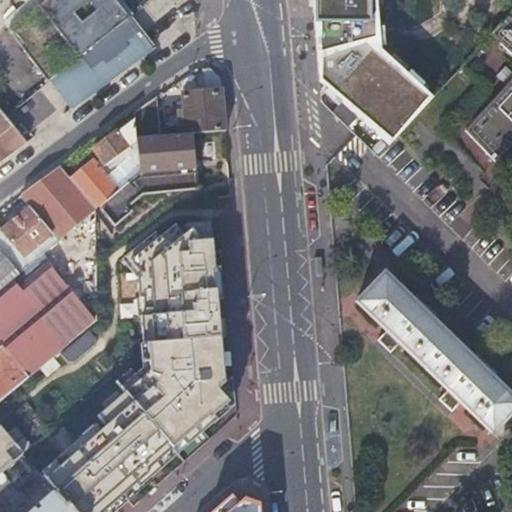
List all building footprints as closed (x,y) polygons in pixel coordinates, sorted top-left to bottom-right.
[(3,20),(49,80),(128,14),(117,0),(25,0),(26,1),(3,20)] [(310,0),(317,82),(386,145),(430,99),(378,51),(374,0),(310,0)] [(511,12),(492,35),(490,37),(511,57),(511,79),(464,133),(497,167),(503,172),(504,171),(498,166),(511,150),(511,12)] [(153,48),(128,14),(49,80),(72,109),(124,70),(153,48)] [(190,133),(224,129),(219,77),(210,67),(202,69),(204,93),(180,96),(183,133),(190,133)] [(157,113),(155,98),(133,114),(134,121),(135,138),(156,136),(155,116),(157,113)] [(0,163),(26,143),(0,109),(0,163)] [(135,138),(134,121),(94,149),(103,163),(136,141),(135,138)] [(195,189),(190,133),(183,133),(156,136),(135,138),(136,141),(139,175),(132,180),(125,186),(99,207),(116,227),(133,213),(129,208),(143,193),(195,189)] [(70,179),(96,209),(99,207),(125,186),(119,179),(112,184),(92,161),(70,179)] [(125,173),(132,180),(139,175),(132,167),(125,173)] [(28,208),(59,243),(77,227),(82,232),(96,220),(96,209),(70,179),(60,168),(20,198),(28,208)] [(0,251),(20,274),(31,265),(25,256),(34,250),(37,253),(43,249),(46,253),(59,243),(28,208),(1,230),(0,228),(0,251)] [(54,491),(72,511),(103,511),(172,449),(184,462),(210,440),(200,428),(228,403),(219,333),(210,223),(185,224),(179,231),(174,225),(159,238),(154,233),(125,256),(137,269),(142,345),(147,343),(149,373),(139,380),(130,370),(116,383),(124,393),(97,418),(106,427),(87,442),(85,440),(43,478),(54,491)] [(77,227),(59,243),(67,253),(86,238),(82,232),(77,227)] [(0,289),(20,274),(0,251),(0,289)] [(0,341),(6,349),(30,377),(69,344),(27,296),(44,281),(31,265),(20,274),(0,289),(0,341)] [(85,299),(96,299),(96,270),(85,270),(85,299)] [(511,421),(511,398),(384,274),(357,302),(387,331),(378,339),(391,352),(400,343),(438,381),(430,390),(442,403),(452,394),(497,437),(511,421)] [(0,402),(30,377),(6,349),(0,341),(0,402)] [(0,472),(22,453),(0,426),(0,472)] [(72,511),(54,491),(29,511),(72,511)] [(257,511),(257,506),(233,498),(216,511),(257,511)]
